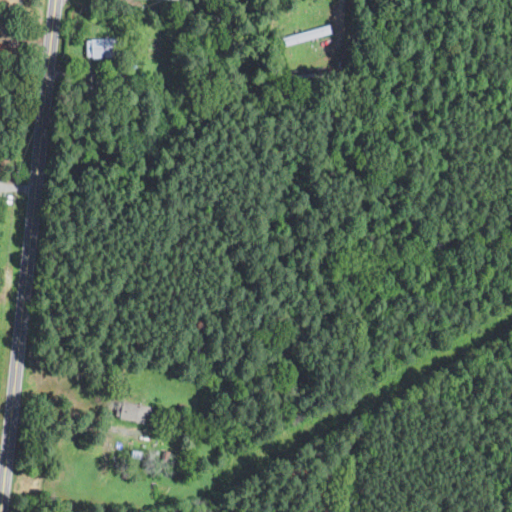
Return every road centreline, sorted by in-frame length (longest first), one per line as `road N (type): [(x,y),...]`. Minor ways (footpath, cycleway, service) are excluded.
road 1 (tertiary): [(2,511),(56,0)]
road 2 (residential): [(220,491),(214,310),(176,229),(150,192),(39,167)]
